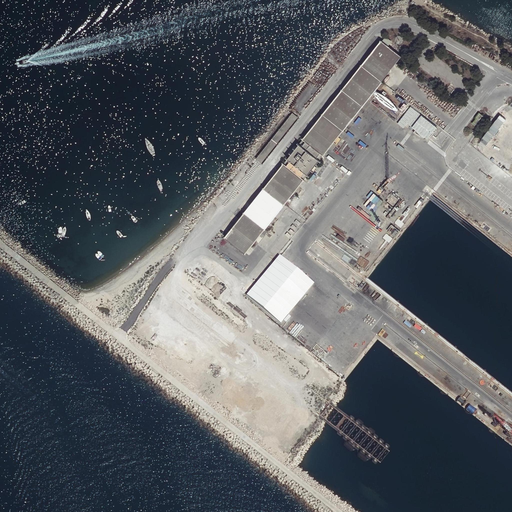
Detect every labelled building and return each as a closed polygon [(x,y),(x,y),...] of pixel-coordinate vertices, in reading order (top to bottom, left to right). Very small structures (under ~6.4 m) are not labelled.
[(225,240),(246,257),(402,59),(381,42),(225,240)] [(425,113),(424,115),(413,106),(399,123),(406,128),(410,122),(421,131),(425,126),(428,129),(424,133),(432,140),(443,127),(425,113)] [(498,113),(480,138),(486,143),(505,118),(498,113)] [(484,118),(479,114),(475,120),(476,121),(472,125),(475,128),(479,123),(480,124),(484,118)] [(299,120),(293,116),(257,162),(263,167),(299,120)] [(375,194),(370,199),(379,206),(383,201),(375,194)] [(367,198),(363,204),(369,208),(373,202),(367,198)] [(388,232),(397,240),(402,234),(392,227),(388,232)]
